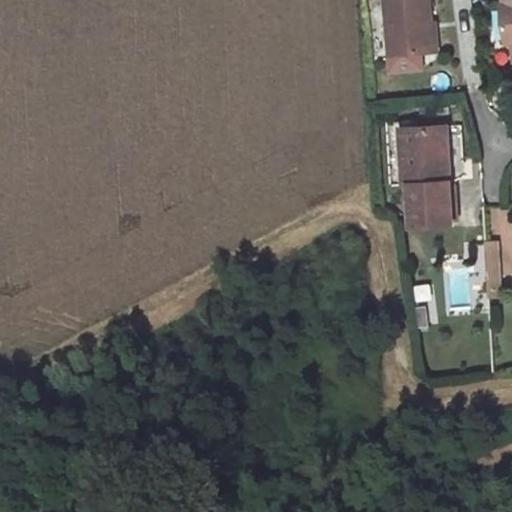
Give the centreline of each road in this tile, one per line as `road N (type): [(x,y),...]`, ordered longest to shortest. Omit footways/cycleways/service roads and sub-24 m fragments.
road 1 (track): [(511,386),(436,392),(408,376),(378,225),(346,201)]
road 2 (unknown): [(490,148),(464,22)]
